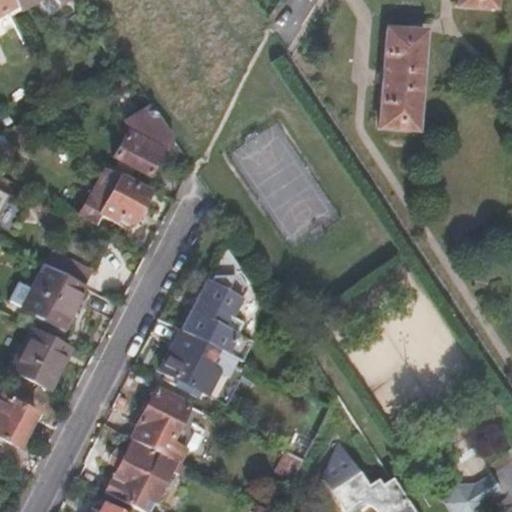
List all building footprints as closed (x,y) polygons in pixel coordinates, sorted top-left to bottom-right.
[(0,0),(0,16),(16,7),(12,0),(0,0)] [(12,0),(16,7),(19,11),(38,0),(53,0),(57,7),(69,0),(12,0)] [(456,0),(456,5),(495,8),(495,0),(456,0)] [(423,32),(386,29),(379,127),(417,130),(423,32)] [(162,148),(170,132),(152,106),(128,119),(131,126),(129,131),(162,148)] [(148,176),(162,148),(129,131),(127,129),(112,157),(118,160),(135,169),(148,176)] [(112,170),(129,179),(135,169),(118,160),(112,170)] [(130,226),(149,191),(129,179),(112,170),(104,165),(75,218),(93,227),(100,214),(117,224),(120,220),(130,226)] [(224,354),(241,363),(251,342),(239,335),(244,324),(233,318),(252,280),(224,245),(195,300),(190,311),(179,331),(224,354)] [(45,268),(82,287),(89,273),(52,254),(45,268)] [(61,326),(82,287),(45,268),(41,266),(21,306),(61,326)] [(68,347),(30,328),(10,369),(48,388),(68,347)] [(224,354),(179,331),(158,372),(214,400),(225,377),(215,371),(224,354)] [(160,454),(177,463),(184,449),(169,441),(187,406),(156,390),(137,425),(138,425),(131,440),(160,454)] [(0,394),(0,438),(18,448),(35,413),(0,394)] [(282,452),(301,462),(329,408),(309,398),(282,452)] [(151,511),(157,503),(177,464),(177,463),(160,454),(158,457),(132,443),(105,494),(137,510),(140,511),(151,511)] [(410,511),(392,482),(382,488),(377,482),(368,488),(341,447),(322,482),(341,511),(359,511),(366,509),(367,510),(367,511),(410,511)] [(454,481),(440,497),(449,511),(464,511),(473,511),(485,495),(500,485),(489,467),(478,474),(473,476),(454,481)]
